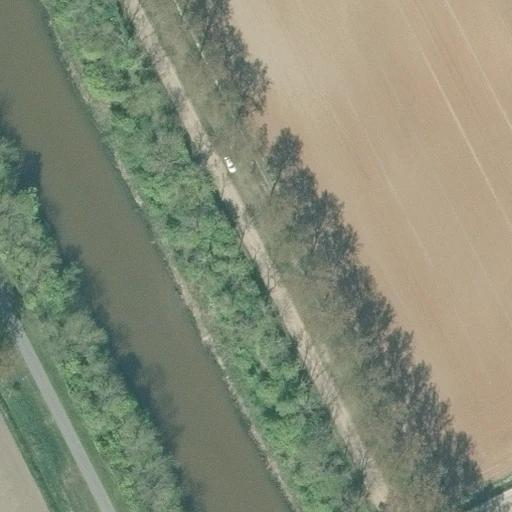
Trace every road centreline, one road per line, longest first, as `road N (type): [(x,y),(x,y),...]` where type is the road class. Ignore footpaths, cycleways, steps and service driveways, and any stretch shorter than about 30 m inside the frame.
road 1 (unclassified): [(386,511),(127,0)]
road 2 (unclassified): [(107,511),(0,299)]
